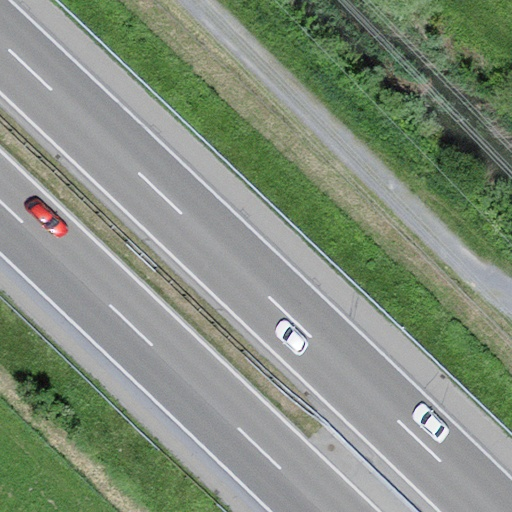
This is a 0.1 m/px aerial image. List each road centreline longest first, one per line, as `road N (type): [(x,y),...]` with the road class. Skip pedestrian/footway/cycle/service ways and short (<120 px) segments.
road 1 (motorway): [(493,511),(0,41)]
road 2 (motorway): [(0,203),(321,511)]
road 3 (track): [(511,294),(499,291),(196,0)]
